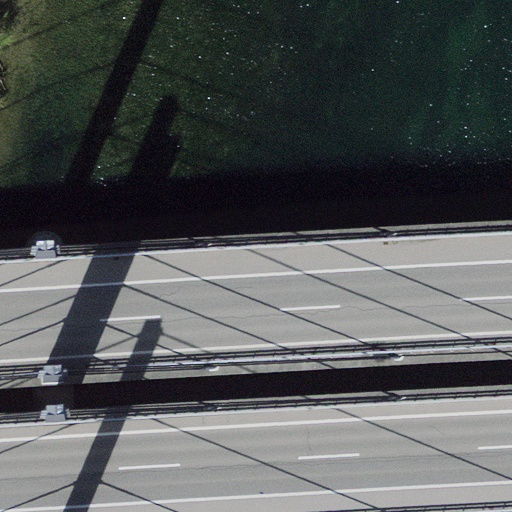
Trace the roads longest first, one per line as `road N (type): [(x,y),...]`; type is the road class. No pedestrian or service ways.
road 1 (motorway): [(0,481),(511,453)]
road 2 (motorway): [(511,305),(0,332)]
